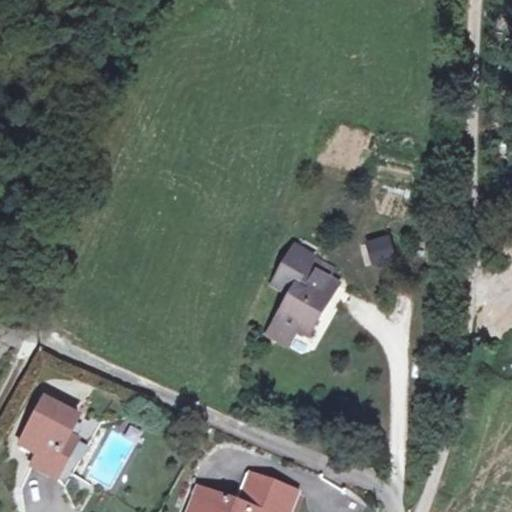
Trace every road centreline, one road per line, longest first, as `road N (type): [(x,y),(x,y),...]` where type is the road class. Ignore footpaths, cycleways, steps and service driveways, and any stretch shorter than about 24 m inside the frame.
road 1 (unclassified): [(485,0),(461,378),(420,511)]
road 2 (residential): [(396,511),(364,482),(0,318)]
